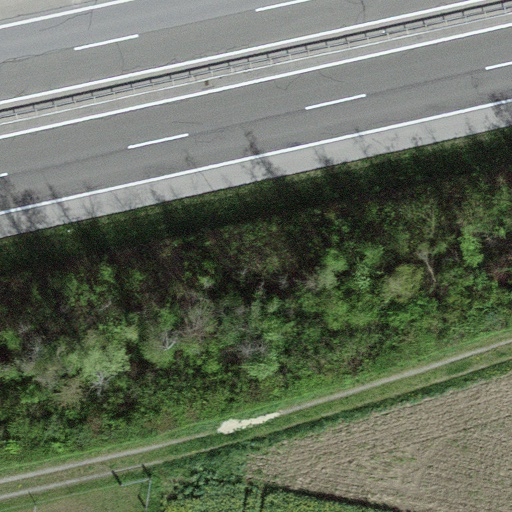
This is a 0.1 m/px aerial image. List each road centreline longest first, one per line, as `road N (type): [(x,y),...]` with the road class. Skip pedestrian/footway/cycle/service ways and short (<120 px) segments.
road 1 (track): [(0,489),(195,445),(511,351)]
road 2 (motorway): [(0,175),(511,64)]
road 3 (motorway): [(296,0),(0,64)]
